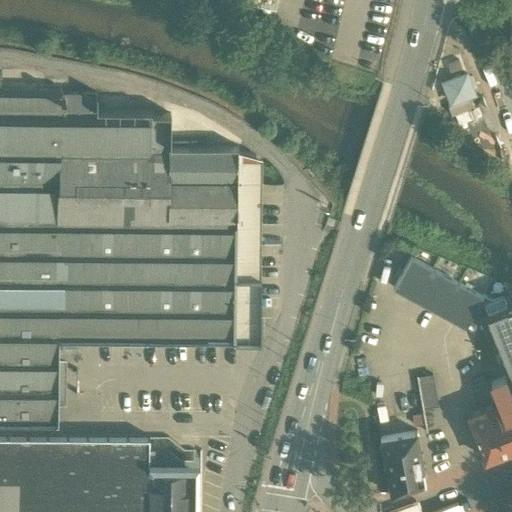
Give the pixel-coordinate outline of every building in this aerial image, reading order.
[(1,70),(0,70),(0,424),(58,425),(58,406),(58,377),(58,339),(61,92),(61,87),(0,86),(1,70)] [(466,71),(443,79),(451,99),(466,94),(473,92),(466,71)] [(163,114),(150,113),(150,100),(95,92),(61,92),(58,339),(82,339),(144,339),(144,340),(146,340),(146,339),(232,340),(232,341),(235,341),(258,341),(261,183),(261,159),(236,148),(236,147),(234,147),(234,148),(221,148),(221,138),(214,131),(163,131),(163,114)] [(398,279),(482,325),(479,317),(488,313),(484,304),(492,301),(411,256),(398,279)] [(511,302),(508,305),(504,296),(492,301),(484,304),(488,313),(479,317),(482,325),(492,349),(500,346),(502,350),(500,351),(506,367),(509,366),(508,365),(511,363),(511,302)] [(511,363),(508,365),(509,366),(511,374),(511,399),(500,404),(468,416),(485,460),(511,450),(511,363)] [(432,375),(418,377),(423,409),(437,407),(432,375)] [(511,399),(511,393),(506,380),(505,376),(491,383),(500,404),(511,399)] [(406,434),(381,439),(391,495),(425,483),(416,433),(406,434)] [(0,436),(0,511),(190,511),(191,471),(148,470),(148,454),(149,438),(0,436)] [(194,451),(183,451),(176,459),(182,464),(194,464),(194,451)]
